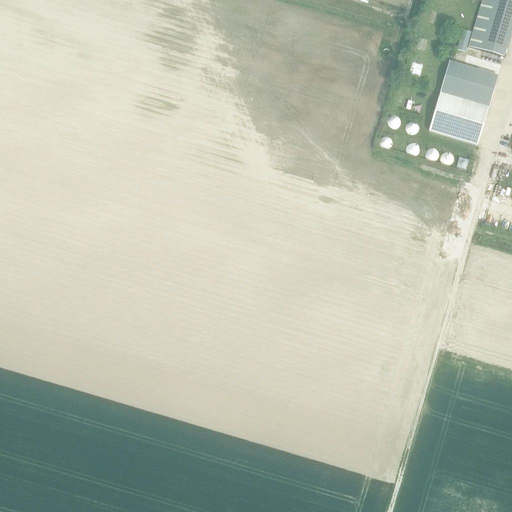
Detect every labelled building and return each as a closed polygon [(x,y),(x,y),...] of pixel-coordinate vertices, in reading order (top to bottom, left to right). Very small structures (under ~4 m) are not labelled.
[(480,52),(495,0),(482,0),(468,48),(480,52)] [(511,0),(495,0),(480,52),(503,59),(511,28),(511,0)] [(465,54),(471,34),(463,32),(457,51),(465,54)] [(441,94),(489,108),(498,78),(450,63),(441,94)] [(477,147),(489,108),(441,94),(429,133),(477,147)]
